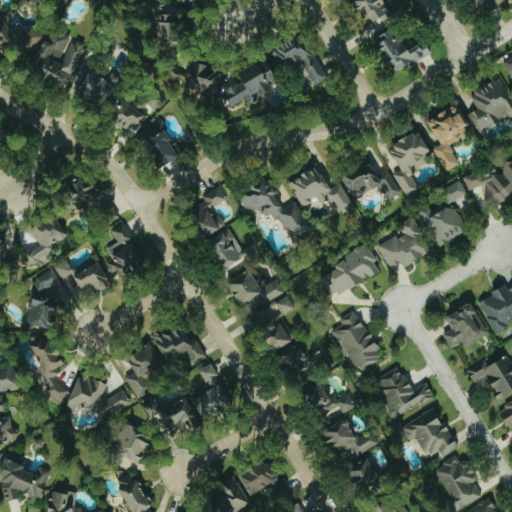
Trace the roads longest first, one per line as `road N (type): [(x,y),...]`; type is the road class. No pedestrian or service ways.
road 1 (residential): [(0,97),(84,143),(123,182),(331,511)]
road 2 (residential): [(139,206),(252,143),(378,114),(511,28)]
road 3 (residential): [(500,247),(399,308),(511,486)]
road 4 (residential): [(378,114),(309,0)]
